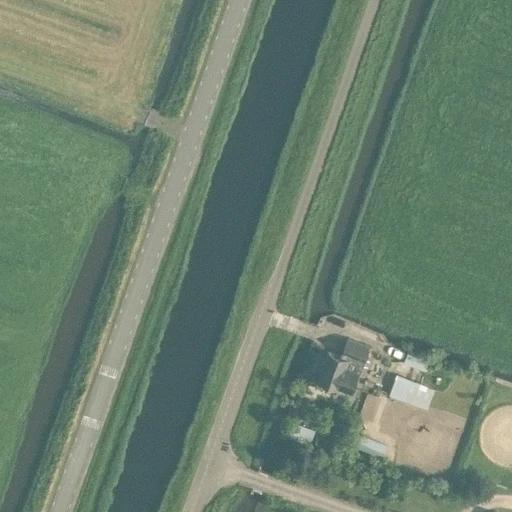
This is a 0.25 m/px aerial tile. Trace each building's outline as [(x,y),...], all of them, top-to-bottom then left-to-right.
[(317,377),(352,389),(369,344),(346,336),(340,354),(327,349),(317,377)] [(389,391),(404,396),(410,380),(396,374),(389,391)] [(366,403),(380,409),(389,387),(374,381),(366,403)] [(289,432),(305,438),(310,425),(294,419),(289,432)] [(363,447),(380,455),(386,443),(368,436),(363,447)]
